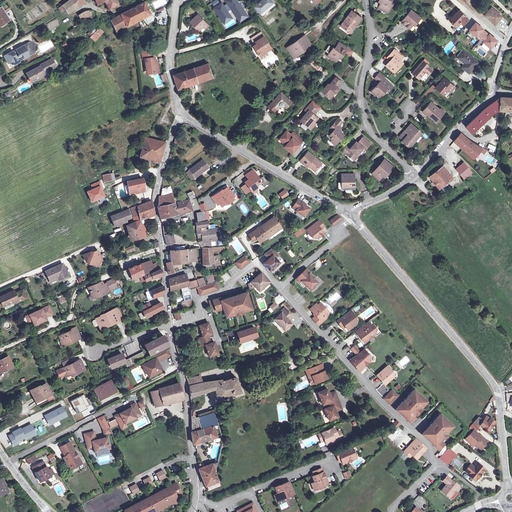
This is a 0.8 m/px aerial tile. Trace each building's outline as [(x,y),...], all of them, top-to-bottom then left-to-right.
[(79,4),(75,0),(68,0),(62,5),(68,13),(79,4)] [(118,3),(116,0),(95,0),(97,4),(104,1),(109,9),(118,3)] [(212,4),(215,8),(221,4),(218,0),(212,4)] [(216,10),(216,11),(219,16),(220,16),(222,18),(228,14),(226,12),(231,8),(239,20),(246,15),(245,15),(247,14),(243,9),(242,10),(238,4),(239,3),(237,0),(228,0),(229,1),(222,6),(221,4),(215,8),(216,10)] [(262,15),(275,4),(271,0),(261,0),(254,6),(262,15)] [(381,0),(380,2),(378,7),(388,12),(392,4),(390,3),(390,0),(381,0)] [(144,2),(131,8),(138,21),(150,14),(144,2)] [(495,24),(500,19),(496,15),(498,13),(491,7),(484,15),(495,24)] [(138,21),(131,8),(123,13),(120,14),(110,20),(116,31),(126,25),(127,26),(138,21)] [(416,22),(420,17),(411,9),(401,22),(409,28),(415,21),(416,22)] [(88,10),(85,11),(78,15),(82,19),(90,14),(88,10)] [(355,24),(356,25),(361,17),(351,10),(341,26),(349,32),(355,24)] [(0,25),(9,20),(6,16),(4,17),(2,15),(0,11),(0,25)] [(461,21),(463,23),(466,19),(459,12),(451,20),(457,25),(461,21)] [(195,24),(198,28),(199,30),(203,26),(205,28),(208,25),(198,14),(190,22),(193,25),(195,24)] [(269,25),(276,20),(273,17),(267,22),(269,25)] [(476,24),(471,31),(478,37),(484,30),(476,24)] [(89,31),(87,33),(91,36),(96,30),(92,26),(88,30),(89,31)] [(91,36),(90,36),(90,37),(94,41),(102,31),(98,28),(96,30),(91,36)] [(270,47),(261,33),(252,39),(255,43),(257,41),(258,43),(254,45),(262,57),(267,54),(265,51),(270,47)] [(287,47),(294,57),(312,45),(305,35),(287,47)] [(497,41),(490,35),(485,42),(492,48),(497,41)] [(341,54),(343,55),(347,48),(339,42),(334,49),(333,47),(327,56),(332,59),(333,57),(337,60),(339,57),(341,54)] [(31,47),(29,44),(25,46),(23,45),(16,49),(16,51),(14,52),(12,52),(10,53),(9,55),(5,57),(7,62),(9,61),(12,62),(14,65),(19,62),(19,60),(30,55),(30,51),(32,52),(33,48),(31,47)] [(394,50),(388,56),(392,58),(390,60),(386,65),(393,71),(398,66),(399,67),(403,63),(400,60),(398,59),(401,56),(394,50)] [(469,72),(477,62),(463,50),(458,57),(465,63),(462,67),(469,72)] [(143,59),(145,59),(146,70),(150,70),(153,73),(159,72),(158,64),(155,64),(154,58),(153,58),(152,53),(142,54),(143,59)] [(49,64),(41,64),(41,68),(40,67),(34,69),(32,69),(32,71),(27,73),(31,81),(36,78),(36,79),(44,75),(41,70),(44,68),(50,70),(54,68),(55,65),(51,58),(49,60),(51,63),(49,64)] [(311,64),(316,69),(320,65),(314,60),(311,64)] [(419,78),(425,71),(428,74),(432,69),(422,61),(412,72),(419,78)] [(208,64),(193,68),(198,82),(212,77),(208,64)] [(198,82),(193,68),(175,74),(174,75),(178,88),(179,88),(198,82)] [(380,82),(383,79),(385,77),(381,74),(376,79),(379,82),(380,82)] [(441,75),(436,80),(439,83),(438,85),(436,87),(444,94),(447,90),(451,91),(455,87),(441,75)] [(334,91),(335,92),(339,88),(336,86),(338,85),(338,86),(342,82),(336,77),(329,84),(328,84),(322,91),(329,97),(333,92),(332,92),(333,90),(334,91)] [(392,86),(383,79),(380,82),(379,82),(371,91),(375,95),(377,93),(380,95),(386,89),(388,91),(392,86)] [(281,92),(271,103),(271,102),(268,105),(274,111),(277,108),(280,105),(281,105),(281,106),(282,106),(283,105),(286,108),(291,101),(281,92)] [(493,112),(499,109),(500,102),(501,97),(487,107),(484,109),(467,126),(466,127),(467,128),(471,133),(493,112)] [(500,102),(499,109),(511,110),(511,97),(501,97),(500,102)] [(436,116),(441,116),(444,112),(440,109),(438,109),(435,106),(434,107),(432,105),(433,104),(431,102),(422,111),(426,115),(428,113),(430,114),(429,115),(433,119),(436,116)] [(313,113),(316,109),(310,104),(305,110),(307,112),(300,120),(308,127),(313,121),(314,122),(318,118),(314,114),(313,113)] [(261,115),(267,122),(272,118),(265,111),(261,115)] [(341,127),(338,125),(335,122),(330,128),(333,131),(329,135),(333,138),(337,142),(344,134),(339,130),(341,127)] [(408,127),(405,131),(408,133),(409,134),(403,141),(409,146),(413,141),(411,140),(414,138),(415,139),(421,133),(414,127),(411,124),(408,127)] [(287,131),(281,138),(287,144),(286,145),(285,145),(293,152),(303,140),(294,132),(292,135),(287,131)] [(408,133),(405,131),(399,137),(403,141),(409,134),(408,133)] [(454,140),(459,145),(465,137),(460,133),(454,140)] [(350,148),(346,153),(354,160),(358,155),(357,154),(363,147),(364,149),(365,150),(371,143),(363,136),(357,142),(356,141),(350,148)] [(153,160),(159,162),(164,142),(144,137),(139,157),(153,160)] [(470,142),(465,137),(459,145),(473,158),(482,148),(470,142)] [(308,165),(310,167),(314,170),(316,167),(317,168),(321,163),(308,151),(300,160),(307,166),(308,165)] [(386,172),(387,173),(388,173),(394,167),(385,159),(372,173),(379,179),(383,175),(386,172)] [(203,160),(189,170),(195,177),(202,172),(201,171),(208,166),(203,160)] [(457,168),(464,177),(471,172),(464,163),(457,168)] [(443,165),(429,176),(439,188),(452,177),(443,165)] [(195,177),(189,170),(185,172),(191,180),(195,177)] [(244,182),(245,184),(250,190),(251,192),(255,192),(256,186),(260,183),(258,181),(258,179),(252,170),(245,175),(248,179),(244,182)] [(113,173),(103,176),(104,179),(104,181),(114,179),(113,173)] [(343,182),(344,188),(355,188),(354,173),(342,173),(342,182),(343,182)] [(144,186),(142,178),(127,182),(129,194),(144,191),(144,186)] [(250,190),(245,184),(240,188),(245,194),(250,190)] [(221,190),(217,193),(218,194),(213,198),(216,203),(218,202),(219,203),(221,206),(227,201),(228,203),(233,199),(232,198),(230,196),(232,194),(227,187),(224,190),(222,191),(221,190)] [(187,194),(189,200),(195,198),(193,191),(187,194)] [(166,204),(174,203),(171,194),(161,196),(159,197),(158,206),(158,207),(157,207),(159,217),(160,217),(160,218),(170,216),(166,204)] [(119,202),(121,208),(122,211),(128,209),(130,208),(126,199),(119,202)] [(195,199),(187,201),(181,202),(177,202),(178,206),(177,208),(175,208),(174,203),(166,204),(170,216),(177,214),(191,210),(198,209),(195,199)] [(298,199),(292,207),(296,209),(295,211),(304,216),(308,209),(308,207),(305,205),(301,203),(302,202),(298,199)] [(140,219),(143,218),(154,214),(151,200),(141,203),(138,205),(137,205),(139,215),(140,219)] [(122,211),(116,213),(110,216),(114,226),(126,221),(125,219),(130,217),(128,209),(122,211)] [(133,216),(135,222),(139,238),(145,236),(143,230),(146,229),(144,223),(142,224),(140,219),(139,215),(133,216)] [(330,221),(334,226),(341,220),(337,215),(330,221)] [(256,238),(257,239),(261,236),(264,239),(268,236),(267,234),(274,229),(275,231),(281,228),(274,217),(264,224),(266,227),(263,229),(261,226),(252,232),(256,238)] [(308,233),(313,239),(317,239),(324,233),(320,229),(324,226),(319,220),(307,230),(309,233),(308,233)] [(201,245),(201,246),(210,245),(217,244),(217,245),(222,245),(221,240),(217,241),(217,239),(216,236),(218,236),(217,233),(219,232),(219,228),(206,230),(205,227),(208,224),(207,221),(196,222),(198,239),(202,238),(202,241),(202,244),(201,245)] [(133,239),(139,238),(135,222),(131,224),(127,226),(130,236),(132,235),(133,239)] [(303,228),(294,233),(297,237),(306,232),(303,228)] [(164,236),(166,245),(175,242),(172,233),(164,236)] [(212,256),(212,252),(211,248),(211,247),(210,247),(202,248),(203,265),(213,263),(214,266),(220,265),(218,255),(212,256)] [(195,248),(187,249),(188,261),(196,260),(195,248)] [(263,263),(270,271),(279,263),(275,258),(273,255),(276,253),(272,248),(265,254),(269,258),(263,263)] [(188,261),(187,249),(170,250),(171,262),(188,261)] [(292,259),(296,256),(291,249),(287,252),(292,259)] [(91,251),(83,255),(86,261),(95,265),(97,261),(100,262),(102,261),(98,250),(93,252),(91,251)] [(244,255),(235,264),(240,270),(249,261),(244,255)] [(150,260),(141,264),(142,269),(148,267),(150,272),(157,269),(156,264),(152,265),(150,260)] [(171,262),(166,263),(167,266),(169,274),(174,272),(172,264),(171,262)] [(46,271),(50,280),(58,277),(58,279),(59,279),(67,275),(62,264),(46,271)] [(142,269),(141,264),(128,269),(131,279),(144,274),(142,269)] [(315,278),(306,268),(296,279),(303,287),(305,285),(310,290),(318,282),(314,279),(315,278)] [(161,269),(144,275),(145,278),(146,280),(157,277),(162,275),(161,269)] [(259,291),(269,282),(261,273),(250,282),(247,284),(250,291),(255,287),(259,291)] [(188,285),(188,282),(185,274),(172,278),(169,279),(170,290),(180,287),(181,287),(188,285)] [(197,280),(198,286),(204,285),(205,284),(203,278),(197,280)] [(205,284),(204,285),(206,292),(224,286),(222,279),(220,280),(205,284)] [(115,280),(107,283),(110,290),(118,287),(115,280)] [(109,290),(107,285),(104,287),(102,282),(88,287),(90,292),(91,291),(94,296),(98,294),(99,295),(109,290)] [(151,290),(152,298),(164,293),(163,285),(156,288),(151,290)] [(0,296),(0,300),(2,305),(3,306),(13,301),(14,303),(22,299),(19,291),(14,293),(8,295),(7,293),(0,296)] [(225,313),(232,311),(234,310),(235,312),(241,310),(243,309),(243,307),(250,305),(249,302),(246,292),(233,296),(233,295),(224,298),(223,296),(209,301),(212,309),(215,308),(215,309),(222,307),(225,313)] [(264,297),(256,299),(259,309),(267,307),(264,297)] [(184,308),(191,306),(189,300),(182,302),(184,308)] [(150,307),(143,311),(142,311),(145,317),(163,308),(161,302),(150,307)] [(328,312),(320,303),(317,305),(316,304),(310,309),(316,316),(312,318),(318,325),(326,317),(324,315),(328,312)] [(28,322),(32,320),(34,325),(46,319),(45,317),(52,314),(49,306),(26,316),(28,322)] [(287,319),(291,315),(284,307),(276,315),(277,316),(274,319),(284,330),(291,324),(289,321),(287,319)] [(117,308),(114,309),(115,312),(119,321),(123,319),(117,308)] [(357,318),(351,310),(336,321),(341,327),(344,325),(347,330),(356,324),(357,318)] [(104,315),(101,316),(96,319),(93,320),(92,322),(94,325),(96,326),(98,325),(100,328),(105,326),(105,325),(114,321),(115,323),(119,321),(115,312),(111,314),(110,311),(103,314),(104,315)] [(212,334),(208,322),(199,325),(202,337),(198,338),(201,346),(205,345),(209,356),(218,353),(214,342),(211,343),(208,344),(206,336),(208,335),(212,334)] [(364,343),(374,335),(375,328),(372,324),(370,325),(368,322),(356,331),(364,343)] [(76,339),(80,337),(75,327),(71,329),(72,330),(59,336),(64,346),(68,344),(68,342),(70,341),(76,339)] [(239,332),(237,332),(238,336),(240,336),(240,338),(239,338),(240,342),(253,338),(252,336),(256,334),(254,327),(252,328),(239,332)] [(148,343),(153,353),(168,345),(163,335),(148,343)] [(351,336),(345,340),(349,346),(355,342),(351,336)] [(354,345),(350,349),(355,355),(360,351),(354,345)] [(155,354),(159,361),(167,356),(164,349),(155,354)] [(364,350),(351,361),(356,367),(357,366),(359,368),(362,368),(367,363),(370,361),(370,357),(364,350)] [(121,354),(109,359),(113,367),(125,362),(127,367),(131,365),(129,359),(124,360),(121,354)] [(0,359),(0,371),(12,366),(8,356),(0,359)] [(157,362),(156,358),(143,365),(149,377),(162,370),(157,362)] [(75,362),(70,364),(64,367),(61,368),(57,371),(60,377),(65,375),(65,377),(79,370),(79,372),(85,369),(81,361),(75,363),(75,362)] [(322,364),(316,366),(306,370),(308,377),(310,376),(314,378),(313,379),(315,383),(327,378),(325,373),(324,374),(323,372),(325,371),(322,364)] [(377,375),(384,384),(392,377),(393,372),(387,366),(377,375)] [(187,379),(189,386),(202,383),(201,380),(200,376),(187,379)] [(202,383),(189,386),(190,396),(214,389),(216,395),(217,400),(241,392),(236,377),(222,381),(221,379),(219,380),(215,381),(215,378),(209,379),(210,381),(208,382),(208,379),(201,380),(202,383)] [(94,389),(97,396),(103,392),(105,395),(115,390),(110,380),(94,389)] [(39,386),(33,389),(34,392),(33,393),(37,401),(46,396),(48,400),(53,397),(51,393),(46,383),(40,386),(39,386)] [(159,389),(163,404),(183,399),(180,385),(179,383),(159,389)] [(163,404),(159,389),(151,391),(155,406),(163,404)] [(329,394),(327,389),(318,393),(323,404),(326,403),(327,405),(328,407),(324,409),(329,420),(338,417),(336,412),(342,409),(335,391),(329,394)] [(392,390),(384,399),(390,404),(398,396),(392,390)] [(404,399),(395,409),(405,419),(406,418),(408,420),(408,421),(410,424),(416,418),(412,414),(413,413),(418,408),(419,406),(418,405),(423,400),(424,399),(413,390),(407,397),(405,400),(404,399)] [(37,401),(35,402),(37,406),(48,400),(46,396),(37,401)] [(84,396),(72,401),(75,408),(77,407),(80,413),(88,409),(86,407),(89,406),(84,396)] [(129,406),(130,408),(122,412),(114,416),(121,429),(126,427),(125,423),(135,417),(133,413),(138,411),(134,404),(129,406)] [(62,407),(45,416),(50,425),(67,416),(62,407)] [(195,424),(191,425),(191,432),(193,443),(216,437),(213,425),(218,424),(215,415),(213,412),(196,418),(195,417),(195,416),(191,416),(191,419),(193,419),(195,424)] [(439,414),(433,421),(434,422),(431,425),(431,424),(428,427),(426,425),(420,432),(431,443),(432,442),(434,445),(439,450),(444,445),(438,439),(439,438),(444,432),(445,431),(444,430),(450,424),(439,414)] [(483,420),(478,417),(474,422),(478,426),(480,424),(488,430),(494,421),(489,417),(486,415),(483,420)] [(98,419),(104,434),(111,432),(104,417),(98,419)] [(397,420),(392,425),(396,429),(401,424),(397,420)] [(13,434),(9,436),(14,445),(18,443),(17,441),(25,437),(26,440),(36,435),(31,425),(21,430),(20,428),(12,432),(13,434)] [(334,428),(318,434),(320,440),(323,439),(324,440),(326,444),(334,441),(334,439),(338,437),(336,432),(334,428)] [(339,431),(336,432),(338,437),(334,439),(334,441),(342,437),(339,431)] [(473,442),(477,446),(480,448),(487,441),(480,435),(479,436),(473,431),(466,438),(472,444),(473,442)] [(92,437),(85,438),(88,448),(93,447),(95,452),(109,448),(107,437),(96,440),(94,432),(91,432),(92,437)] [(420,454),(426,448),(416,439),(404,452),(409,457),(411,454),(416,459),(420,454)] [(70,442),(63,446),(67,454),(67,455),(66,456),(64,457),(70,467),(72,466),(75,464),(76,466),(82,463),(70,442)] [(352,447),(336,453),(338,458),(339,463),(342,464),(352,460),(355,455),(352,447)] [(439,458),(446,464),(455,454),(449,448),(439,458)] [(459,468),(463,464),(456,457),(453,461),(459,468)] [(50,475),(48,470),(44,462),(33,467),(39,481),(50,475)] [(199,469),(204,482),(205,485),(207,490),(220,485),(215,472),(218,462),(199,469)] [(468,474),(467,474),(475,481),(485,468),(477,462),(474,467),(472,469),(468,466),(464,470),(468,474)] [(314,482),(313,483),(316,489),(325,486),(324,485),(328,483),(321,468),(313,472),(314,475),(312,476),(314,482)] [(451,494),(458,486),(446,476),(443,481),(447,484),(441,491),(447,495),(451,494)] [(289,481),(274,487),(277,494),(280,500),(294,494),(289,481)] [(135,507),(134,504),(124,510),(124,511),(148,511),(150,511),(151,511),(154,511),(161,507),(160,506),(163,505),(164,506),(167,504),(171,502),(171,500),(177,497),(176,496),(181,493),(176,483),(167,487),(163,489),(164,492),(162,493),(159,494),(158,492),(154,494),(147,497),(148,500),(146,501),(145,499),(141,501),(137,503),(138,505),(135,507)] [(252,503),(237,511),(253,511),(256,509),(252,503)]
